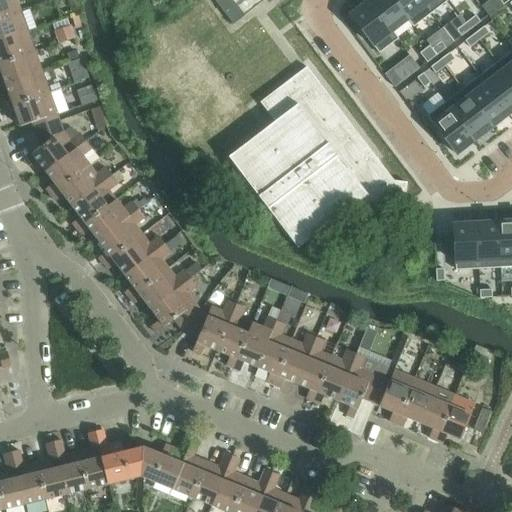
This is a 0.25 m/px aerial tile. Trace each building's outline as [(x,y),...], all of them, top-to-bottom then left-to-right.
[(0,0),(0,19),(20,13),(15,0),(0,0)] [(212,0),(232,25),(242,18),(250,12),(265,0),(212,0)] [(393,0),(371,0),(368,3),(397,40),(398,40),(392,32),(408,20),(413,28),(414,27),(393,0)] [(420,0),(393,0),(414,27),(432,14),(420,0)] [(447,0),(420,0),(432,14),(449,1),(447,0)] [(368,3),(350,17),(379,54),(397,40),(368,3)] [(20,13),(0,19),(0,42),(28,33),(20,13)] [(475,17),(466,24),(471,30),(480,23),(475,17)] [(466,24),(457,32),(461,38),(471,30),(466,24)] [(484,28),(474,35),(479,41),(489,34),(484,28)] [(70,30),(63,32),(67,42),(74,39),(70,30)] [(0,65),(35,53),(28,33),(0,42),(0,65)] [(474,35),(465,42),(470,49),(479,41),(474,35)] [(441,43),(432,50),(436,56),(446,49),(441,43)] [(429,47),(420,55),(427,64),(436,56),(432,50),(429,47)] [(511,52),(497,64),(511,83),(511,52)] [(35,53),(0,65),(0,74),(1,74),(6,87),(42,74),(35,53)] [(77,53),(68,56),(71,64),(80,60),(77,53)] [(450,54),(440,61),(445,68),(455,60),(450,54)] [(412,60),(406,65),(413,75),(419,69),(412,60)] [(440,61),(430,69),(435,75),(445,68),(440,61)] [(511,83),(497,64),(480,77),(508,115),(511,112),(511,83)] [(274,124),(228,159),(297,249),(344,214),(358,232),(405,197),(406,183),(392,181),(306,69),(259,105),(274,124)] [(87,72),(73,77),(75,85),(89,80),(87,72)] [(1,103),(3,111),(50,94),(42,74),(6,87),(10,100),(1,103)] [(423,74),(417,79),(424,89),(430,84),(423,74)] [(480,77),(462,91),(491,129),(508,115),(480,77)] [(92,88),(76,93),(81,106),(96,101),(95,97),(92,88)] [(462,91),(445,104),(474,142),(491,129),(462,91)] [(50,94),(3,111),(6,118),(16,114),(21,128),(57,115),(50,94)] [(445,104),(427,117),(456,155),(474,142),(445,104)] [(41,149),(24,162),(29,168),(37,162),(45,173),(86,142),(80,134),(70,141),(63,131),(60,124),(35,133),(41,149)] [(86,142),(45,173),(54,184),(46,190),(51,196),(89,167),(82,157),(91,150),(86,142)] [(89,167),(51,196),(55,203),(63,197),(72,208),(112,176),(106,169),(97,176),(89,167)] [(112,176),(72,208),(80,219),(72,225),(77,231),(116,201),(108,191),(118,184),(112,176)] [(116,201),(77,231),(81,237),(90,231),(98,242),(138,211),(132,203),(123,210),(116,201)] [(138,211),(98,242),(106,253),(98,259),(103,265),(142,235),(135,226),(144,219),(138,211)] [(511,222),(497,223),(500,269),(511,268),(511,222)] [(497,223),(475,224),(478,270),(500,269),(497,223)] [(475,224),(453,225),(456,271),(478,270),(475,224)] [(142,235),(103,265),(108,271),(116,265),(124,276),(164,245),(158,238),(149,245),(142,235)] [(164,245),(124,276),(133,287),(125,293),(129,300),(168,270),(161,260),(170,253),(164,245)] [(168,270),(129,300),(134,306),(142,299),(151,311),(191,280),(185,272),(175,279),(168,270)] [(444,270),(436,271),(436,283),(444,282),(444,270)] [(191,280),(151,311),(159,322),(151,328),(156,334),(174,321),(183,334),(200,312),(187,295),(197,288),(191,280)] [(491,291),(479,291),(480,299),(492,299),(491,291)] [(217,352),(236,305),(227,302),(223,312),(211,308),(208,315),(200,312),(183,334),(198,340),(192,353),(200,356),(204,347),(217,352)] [(236,305),(217,352),(230,358),(226,367),(233,370),(252,324),(241,320),(245,309),(236,305)] [(252,324),(233,370),(240,373),(244,363),(257,369),(276,322),(267,318),(263,329),(252,324)] [(276,322),(257,369),(270,374),(266,384),(273,386),(292,341),(281,337),(285,326),(276,322)] [(292,341),(273,386),(280,389),(284,380),(297,385),(316,339),(307,335),(303,346),(292,341)] [(316,339),(297,385),(310,391),(306,400),(313,403),(332,358),(321,353),(325,342),(316,339)] [(332,358),(313,403),(320,406),(324,397),(337,402),(356,355),(347,351),(342,362),(332,358)] [(8,354),(0,355),(0,361),(2,369),(11,367),(8,354)] [(337,402),(350,407),(346,417),(353,420),(362,400),(373,404),(388,368),(374,363),(370,374),(361,370),(365,359),(356,355),(337,402)] [(394,372),(379,407),(379,408),(393,413),(389,423),(396,426),(414,380),(394,372)] [(414,380),(396,426),(403,429),(407,419),(420,424),(434,389),(414,380)] [(434,389),(420,424),(432,430),(429,439),(436,442),(454,397),(434,389)] [(454,397),(436,442),(443,445),(447,436),(460,441),(475,405),(454,397)] [(105,439),(103,431),(88,435),(90,442),(105,439)] [(199,443),(192,441),(185,438),(182,445),(196,451),(199,443)] [(92,450),(78,453),(87,490),(108,485),(99,448),(107,446),(105,439),(90,442),(92,450)] [(63,449),(61,441),(46,445),(48,452),(63,449)] [(121,443),(107,446),(99,448),(108,485),(140,478),(171,490),(186,455),(193,458),(196,451),(182,445),(179,452),(165,446),(161,456),(143,449),(124,454),(121,443)] [(50,460),(36,463),(45,501),(66,496),(57,458),(64,456),(63,449),(48,452),(50,460)] [(19,452),(11,453),(4,455),(6,463),(21,459),(19,452)] [(78,453),(64,456),(57,458),(66,496),(87,490),(78,453)] [(239,460),(232,457),(225,454),(222,462),(236,467),(239,460)] [(186,455),(171,490),(191,499),(206,463),(193,458),(186,455)] [(8,470),(0,472),(0,496),(3,511),(24,506),(15,468),(23,466),(21,459),(6,463),(8,470)] [(219,468),(206,463),(191,499),(211,507),(226,471),(233,474),(236,467),(222,462),(219,468)] [(36,463),(23,466),(15,468),(24,506),(45,501),(36,463)] [(226,471),(211,507),(223,511),(232,511),(246,480),(233,474),(226,471)] [(279,477),(272,474),(265,471),(262,478),(276,484),(279,477)] [(259,485),(246,480),(232,511),(256,511),(266,488),(273,491),(276,484),(262,478),(259,485)] [(286,496),(279,511),(303,511),(312,490),(305,487),(299,501),(286,496)] [(266,488),(256,511),(279,511),(286,496),(273,491),(266,488)]
